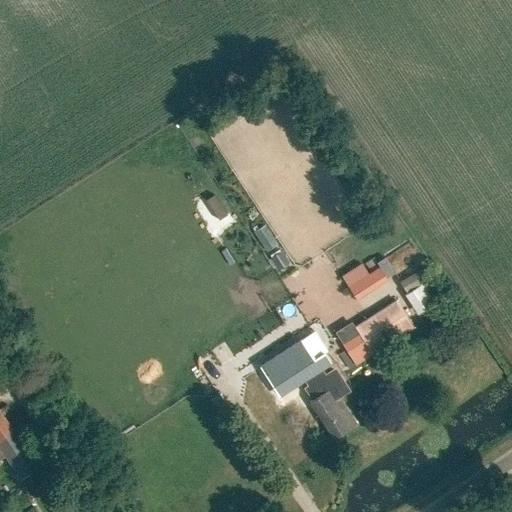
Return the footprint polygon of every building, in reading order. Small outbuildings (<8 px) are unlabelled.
[(387,258),(379,263),(388,279),(396,274),(387,258)] [(356,299),(388,279),(379,265),(348,286),(356,299)] [(407,292),(430,277),(423,265),(399,281),(407,292)] [(417,313),(443,297),(431,277),(404,294),(417,313)] [(356,364),(413,328),(396,300),(355,326),(360,334),(344,344),(356,364)] [(301,339),(260,366),(273,387),(283,380),(290,390),(331,364),(324,353),(314,360),(301,339)] [(336,394),(346,388),(337,374),(322,384),(316,374),(308,380),(311,384),(307,386),(315,398),(309,402),(333,439),(355,424),(336,394)] [(39,466),(10,420),(0,404),(0,447),(0,448),(0,447),(0,459),(6,456),(20,479),(39,466)]
